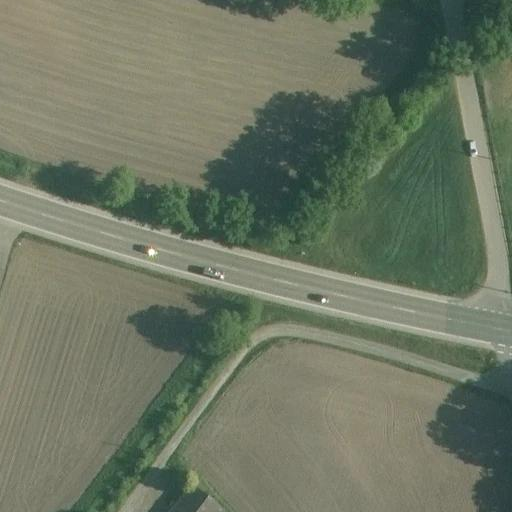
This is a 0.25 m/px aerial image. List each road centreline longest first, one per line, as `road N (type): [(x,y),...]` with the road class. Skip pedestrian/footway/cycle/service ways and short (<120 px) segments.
road 1 (primary): [(0,202),(192,260),(511,332)]
road 2 (residential): [(511,332),(453,0)]
